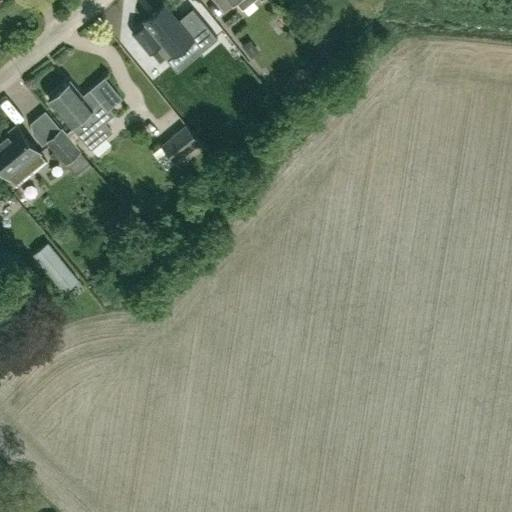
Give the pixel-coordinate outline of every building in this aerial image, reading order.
[(145,22),(132,32),(149,53),(157,47),(167,59),(193,38),(203,49),(217,37),(192,7),(179,18),(163,0),(142,18),(145,22)] [(113,113),(108,107),(120,97),(104,77),(92,87),(82,95),(69,79),(48,97),(70,124),(70,123),(73,126),(66,131),(76,143),(82,137),(90,147),(111,130),(103,121),(113,113)] [(304,89),(296,79),(280,92),(288,102),(304,89)] [(16,123),(0,136),(0,165),(16,185),(46,160),(16,123)] [(162,144),(176,161),(199,141),(185,124),(162,144)] [(86,158),(79,150),(61,128),(49,137),(46,140),(65,162),(75,176),(87,166),(83,161),(86,158)] [(0,268),(3,265),(12,256),(5,250),(0,245),(0,268)]
